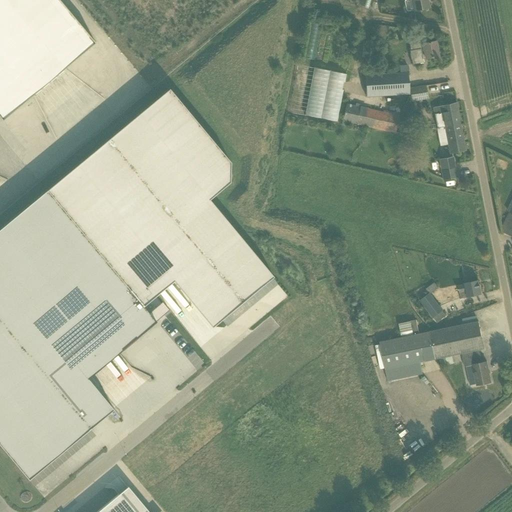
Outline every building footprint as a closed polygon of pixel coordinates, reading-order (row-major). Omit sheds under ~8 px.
[(95,43),(59,0),(0,0),(0,117),(2,120),(95,43)] [(413,11),(429,8),(427,0),(404,0),(404,1),(406,10),(408,11),(413,10),(413,11)] [(424,59),(438,56),(435,41),(426,43),(425,37),(408,40),(410,51),(409,51),(412,65),(422,63),(421,59),(423,59),(424,59)] [(338,121),(346,72),(297,64),(289,113),(338,121)] [(365,75),(366,97),(409,94),(408,72),(365,75)] [(410,88),(412,101),(428,99),(426,85),(410,88)] [(47,190),(0,228),(0,445),(28,479),(113,409),(88,378),(118,353),(119,352),(122,350),(123,349),(135,338),(136,339),(137,338),(136,338),(156,321),(143,306),(138,299),(166,276),(202,319),(260,271),(200,198),(219,183),(219,163),(162,94),(47,190)] [(395,133),(395,131),(400,115),(383,111),(383,112),(360,107),(360,105),(355,104),(354,105),(347,103),(342,123),(351,126),(352,122),(356,123),(395,133)] [(444,127),(460,124),(456,103),(433,108),(437,129),(444,127)] [(414,128),(419,131),(422,126),(417,122),(414,128)] [(444,127),(449,153),(465,150),(460,124),(444,127)] [(443,180),(457,177),(453,157),(439,160),(443,180)] [(460,299),(481,294),(478,280),(457,285),(460,299)] [(443,311),(430,294),(429,293),(419,301),(433,318),(443,311)] [(419,334),(417,322),(416,320),(410,321),(411,322),(399,324),(399,325),(401,337),(419,334)] [(420,362),(462,353),(475,351),(479,350),(484,349),(478,321),(469,324),(419,334),(401,337),(380,342),(386,369),(420,362)] [(466,366),(470,386),(476,384),(476,386),(491,382),(487,362),(482,363),(479,350),(475,351),(462,353),(464,367),(466,366)] [(149,511),(128,486),(127,487),(146,510),(142,511),(133,511),(118,494),(96,511),(149,511)]
